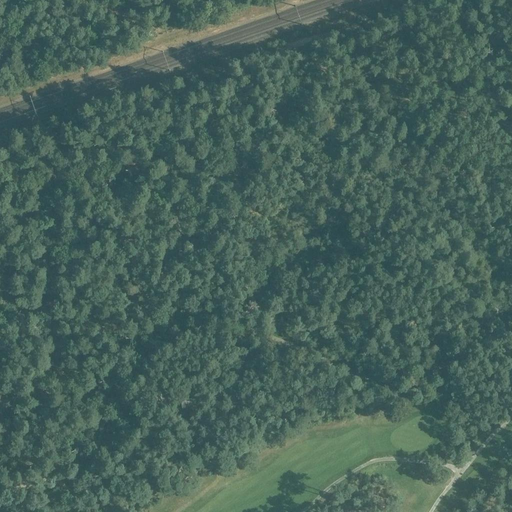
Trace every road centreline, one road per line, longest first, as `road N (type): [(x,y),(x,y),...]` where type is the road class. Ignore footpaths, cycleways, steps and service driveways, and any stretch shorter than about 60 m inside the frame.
road 1 (track): [(105,408),(59,367),(51,345),(52,199)]
road 2 (track): [(425,0),(219,74)]
